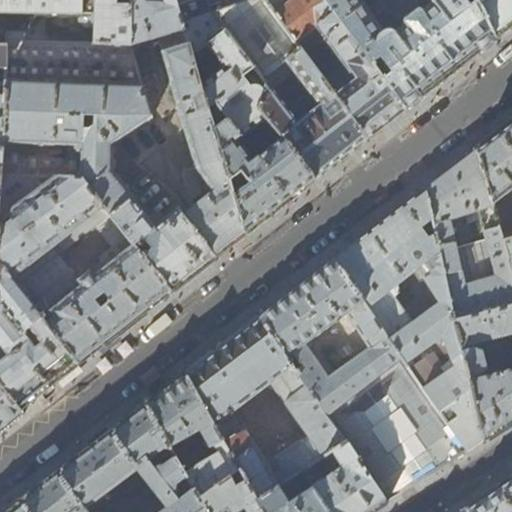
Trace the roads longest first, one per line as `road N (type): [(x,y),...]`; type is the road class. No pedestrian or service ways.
road 1 (tertiary): [(511,75),(0,470)]
road 2 (tertiary): [(410,511),(511,446)]
